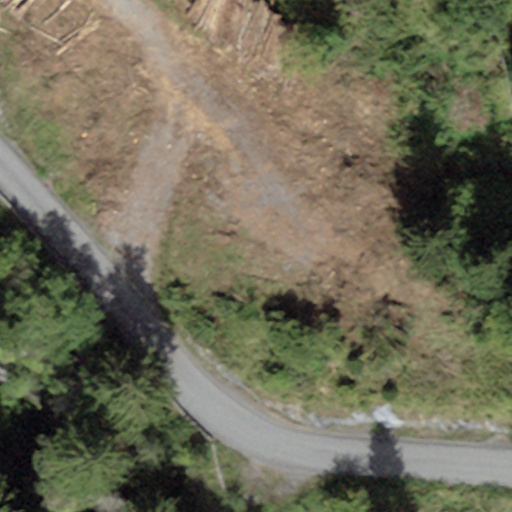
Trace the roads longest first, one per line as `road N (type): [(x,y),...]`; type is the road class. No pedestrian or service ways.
road 1 (track): [(511,465),(295,437),(179,366),(0,164)]
road 2 (track): [(123,0),(164,49),(175,95),(125,250),(104,281)]
